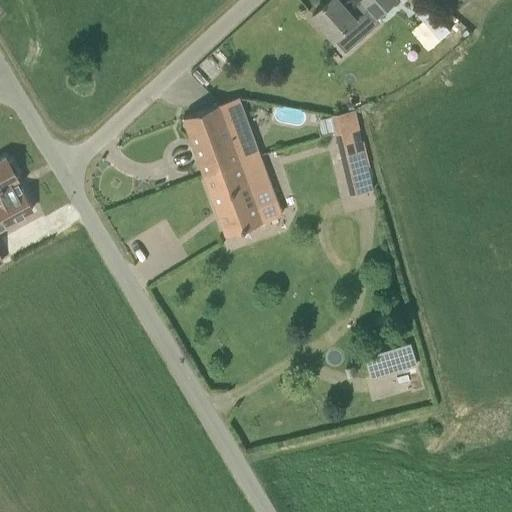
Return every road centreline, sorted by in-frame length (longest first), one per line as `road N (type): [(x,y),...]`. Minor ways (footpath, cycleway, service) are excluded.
road 1 (unclassified): [(267,511),(63,174)]
road 2 (unclassified): [(63,174),(248,0)]
